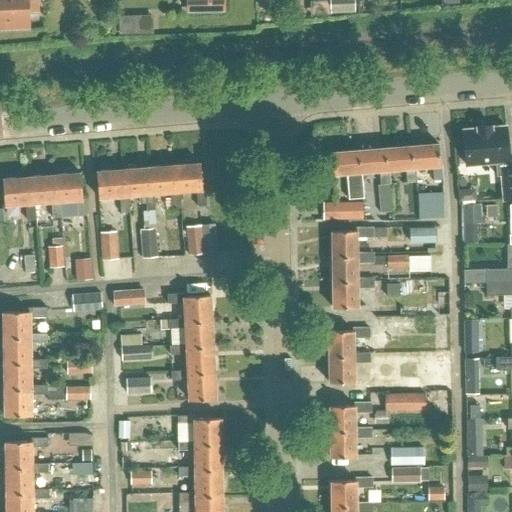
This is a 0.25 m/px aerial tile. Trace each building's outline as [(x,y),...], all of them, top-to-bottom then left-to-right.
[(36,0),(0,0),(0,28),(29,27),(28,11),(37,10),(36,0)] [(187,0),(187,10),(223,9),(222,0),(187,0)] [(354,0),(330,0),(331,14),(355,13),(354,0)] [(462,130),(465,165),(495,162),(496,176),(501,175),(503,200),(511,199),(511,167),(510,168),(506,127),(491,128),(491,125),(477,127),(477,129),(462,130)] [(438,144),(412,146),(414,167),(415,167),(432,166),(434,180),(442,179),(441,165),(440,165),(438,144)] [(412,146),(385,148),(387,170),(388,170),(405,168),(407,182),(416,181),(415,167),(414,167),(412,146)] [(385,148),(358,150),(359,150),(360,172),(362,172),(380,170),(381,184),(389,184),(388,170),(387,170),(385,148)] [(364,197),(362,172),(360,172),(359,150),(358,150),(331,152),(333,174),(347,172),(349,198),(364,197)] [(177,192),(179,192),(195,190),(197,207),(206,206),(205,189),(203,190),(201,163),(175,165),(177,192)] [(175,165),(149,168),(151,194),(153,194),(170,192),(171,209),(181,208),(179,192),(177,192),(175,165)] [(127,195),(129,195),(143,194),(145,211),(155,210),(153,194),(151,194),(149,168),(125,170),(127,195)] [(125,170),(97,172),(99,198),(119,196),(121,213),(130,212),(129,195),(127,195),(125,170)] [(57,201),(60,201),(76,200),(77,216),(87,215),(85,199),(83,199),(81,173),(55,175),(57,201)] [(32,203),(35,203),(51,201),(52,218),(61,217),(60,201),(57,201),(55,175),(30,177),(32,203)] [(36,220),(35,203),(32,203),(30,177),(2,179),(4,205),(24,204),(26,220),(36,220)] [(475,189),(458,190),(459,201),(476,200),(475,189)] [(362,203),(322,203),(322,220),(362,220),(362,203)] [(477,243),(476,222),(464,223),(464,243),(477,243)] [(412,228),(412,241),(437,241),(436,227),(412,228)] [(155,229),(139,230),(141,259),(156,258),(155,229)] [(355,231),(331,231),(332,256),(356,255),(356,254),(355,238),(387,237),(387,229),(355,229),(355,231)] [(100,233),(102,260),(117,259),(115,231),(100,233)] [(63,267),(61,246),(48,247),(49,268),(63,267)] [(356,262),(373,262),(373,253),(356,254),(356,255),(332,256),(332,281),(356,281),(356,279),(356,262)] [(35,256),(25,257),(27,275),(36,274),(35,256)] [(409,267),(409,271),(431,271),(431,261),(409,260),(409,257),(409,256),(389,256),(389,268),(409,267)] [(90,258),(75,259),(76,280),(92,279),(90,258)] [(356,281),(332,281),(333,308),(356,307),(356,288),(373,287),(373,279),(356,279),(356,281)] [(511,281),(511,282),(488,282),(488,295),(511,294),(511,281)] [(387,283),(386,296),(399,296),(399,283),(387,283)] [(144,303),(143,290),(114,292),(115,305),(144,303)] [(101,293),(72,295),(73,312),(102,310),(101,293)] [(184,293),(167,295),(168,304),(184,303),(185,319),(185,322),(212,320),(210,295),(184,296),(184,293)] [(28,310),(28,312),(2,313),(2,337),(29,336),(29,334),(29,318),(45,318),(45,309),(28,310)] [(185,319),(169,320),(169,330),(186,329),(187,345),(187,348),(213,346),(212,320),(185,322),(185,319)] [(352,330),(328,331),(328,356),(352,356),(352,354),(352,337),(369,337),(369,328),(352,328),(352,330)] [(29,336),(2,337),(3,362),(30,362),(30,360),(29,343),(46,343),(45,334),(29,334),(29,336)] [(478,339),(465,339),(465,353),(479,352),(478,339)] [(215,371),(213,346),(187,348),(187,345),(171,346),(171,354),(187,353),(188,370),(188,373),(215,371)] [(149,346),(120,346),(120,360),(150,359),(149,346)] [(369,354),(352,354),(352,356),(328,356),(329,383),(353,383),(352,363),(369,363),(369,354)] [(511,355),(497,356),(497,369),(511,368),(511,355)] [(30,369),(46,369),(46,359),(30,360),(30,362),(3,362),(4,389),(30,388),(30,386),(30,369)] [(91,360),(66,361),(66,374),(91,373),(91,360)] [(432,387),(448,387),(448,362),(431,362),(432,387)] [(188,370),(172,371),(172,380),(188,379),(190,400),(216,399),(215,371),(188,373),(188,370)] [(149,379),(125,379),(125,394),(149,394),(149,379)] [(30,415),(30,395),(47,395),(47,388),(47,386),(30,386),(30,388),(4,389),(4,416),(30,415)] [(90,387),(47,388),(47,395),(47,400),(90,399),(90,387)] [(423,394),(383,394),(383,412),(424,411),(423,394)] [(481,402),(472,403),(472,416),(481,416),(481,402)] [(354,405),(329,406),(330,432),(354,431),(354,429),(354,412),(370,411),(370,403),(354,403),(354,405)] [(193,414),(177,415),(177,425),(193,424),(194,441),(194,444),(221,443),(220,417),(193,417),(193,414)] [(354,431),(330,432),(331,455),(354,455),(354,438),(371,438),(371,429),(354,429),(354,431)] [(469,454),(484,454),(484,429),(469,429),(469,454)] [(31,441),(4,442),(5,468),(31,467),(31,465),(31,448),(48,447),(48,438),(31,438),(31,441)] [(194,441),(177,441),(177,450),(193,450),(194,465),(194,469),(222,468),(221,443),(194,444),(194,441)] [(422,448),(390,448),(390,466),(422,466),(422,448)] [(469,465),(489,465),(489,454),(484,454),(469,454),(469,465)] [(31,467),(5,468),(5,494),(32,494),(32,491),(31,474),(48,474),(48,465),(31,465),(31,467)] [(194,465),(178,466),(178,476),(194,476),(195,492),(195,495),(222,494),(222,468),(194,469),(194,465)] [(419,468),(390,468),(390,482),(419,482),(419,468)] [(160,470),(131,470),(131,483),(160,483),(160,470)] [(489,493),(489,474),(470,475),(471,494),(489,493)] [(355,487),(371,487),(371,478),(355,479),(355,481),(331,481),(331,506),(355,506),(355,504),(355,487)] [(428,487),(428,500),(444,500),(444,487),(428,487)] [(32,494),(5,494),(5,511),(32,511),(32,499),(48,499),(48,491),(32,491),(32,494)] [(195,492),(178,492),(179,501),(195,501),(195,511),(222,511),(222,494),(195,495),(195,492)] [(490,503),(489,493),(471,494),(470,511),(482,511),(482,503),(490,503)]
